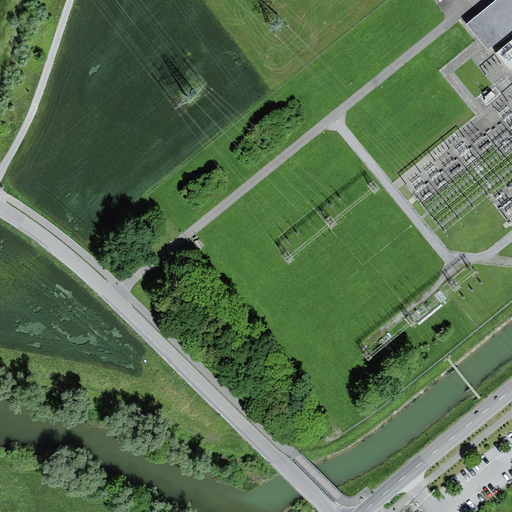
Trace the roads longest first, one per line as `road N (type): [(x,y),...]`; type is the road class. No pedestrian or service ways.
road 1 (unclassified): [(0,208),(113,298),(330,511)]
road 2 (secondary): [(364,511),(511,389)]
road 3 (track): [(70,0),(35,103),(0,172)]
